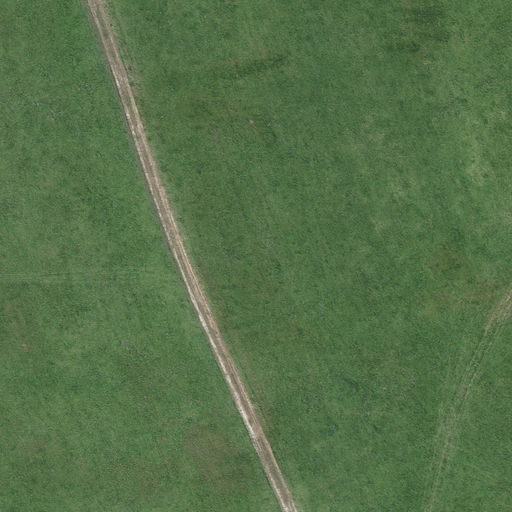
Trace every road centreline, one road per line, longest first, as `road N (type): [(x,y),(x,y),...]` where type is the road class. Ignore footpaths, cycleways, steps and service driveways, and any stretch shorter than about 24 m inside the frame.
road 1 (track): [(93,0),(164,209),(288,511)]
road 2 (track): [(511,301),(466,389),(431,511)]
